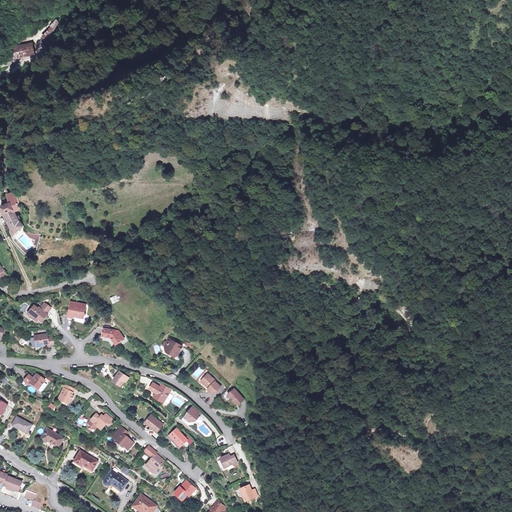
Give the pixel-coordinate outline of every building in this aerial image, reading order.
[(58,32),(57,31),(62,26),(58,21),(50,29),(42,38),(48,44),(58,32)] [(32,44),(11,47),(12,58),(33,55),(32,44)] [(0,209),(12,237),(21,229),(16,222),(19,220),(17,217),(16,218),(14,213),(20,211),(19,205),(19,204),(15,194),(13,194),(10,195),(5,196),(8,205),(0,209)] [(112,304),(119,301),(120,303),(123,305),(127,306),(131,306),(135,305),(138,303),(140,300),(141,296),(141,292),(140,288),(138,284),(134,282),(130,281),(126,281),(122,283),(119,285),(117,289),(116,292),(116,296),(110,299),(112,304)] [(37,309),(34,307),(27,316),(37,323),(38,322),(41,324),(47,316),(46,315),(51,309),(44,304),(40,309),(38,308),(37,309)] [(81,305),(75,304),(74,307),(70,306),(68,318),(73,319),(73,317),(83,319),(85,308),(80,307),(81,305)] [(110,338),(111,338),(112,339),(111,340),(115,345),(123,339),(118,332),(104,329),(103,337),(110,338)] [(52,338),(47,339),(47,335),(34,337),(35,348),(43,347),(43,346),(48,345),(48,346),(53,345),(52,338)] [(167,344),(165,348),(166,352),(175,357),(178,350),(180,351),(183,346),(170,338),(167,343),(167,344)] [(120,386),(124,381),(123,380),(126,376),(119,371),(113,380),(120,386)] [(206,380),(203,384),(208,388),(207,389),(213,395),(220,387),(214,381),(215,380),(207,374),(203,378),(206,380)] [(31,384),(39,390),(46,381),(37,376),(34,380),(29,377),(25,382),(30,386),(31,384)] [(150,389),(156,393),(154,397),(164,402),(170,393),(160,387),(153,383),(150,389)] [(162,384),(160,387),(170,393),(171,390),(162,384)] [(69,400),(71,401),(73,397),(71,396),(74,389),(65,385),(58,400),(66,404),(69,400)] [(239,404),(244,399),(234,388),(227,395),(235,403),(239,404)] [(0,400),(0,413),(3,415),(8,406),(0,400)] [(184,418),(189,422),(195,421),(199,417),(198,416),(200,413),(193,406),(186,414),(186,416),(184,418)] [(19,412),(14,420),(29,429),(33,421),(19,412)] [(93,417),(88,424),(95,430),(99,426),(102,429),(106,423),(109,425),(113,420),(106,414),(103,417),(100,418),(96,414),(93,417)] [(163,425),(151,415),(145,423),(156,433),(163,425)] [(49,438),(59,445),(63,438),(65,436),(49,426),(43,436),(48,439),(49,438)] [(118,435),(115,439),(127,450),(133,443),(124,436),(127,432),(121,427),(116,433),(118,435)] [(178,429),(170,437),(181,447),(189,440),(178,429)] [(219,445),(226,442),(223,435),(216,438),(219,445)] [(146,452),(153,457),(156,454),(149,448),(146,452)] [(85,465),(94,471),(100,462),(84,452),(78,461),(85,466),(85,465)] [(151,469),(155,472),(164,461),(156,454),(153,457),(146,466),(150,470),(151,469)] [(220,458),(225,468),(237,462),(234,455),(230,457),(229,454),(220,458)] [(0,471),(0,482),(6,485),(6,487),(21,493),(25,483),(9,477),(9,476),(0,471)] [(106,482),(105,484),(106,485),(120,496),(129,483),(113,472),(106,482)] [(187,479),(181,486),(184,488),(189,481),(187,479)] [(198,488),(189,481),(184,488),(181,486),(176,492),(184,499),(190,493),(192,495),(198,488)] [(21,493),(6,487),(6,485),(0,482),(0,490),(3,492),(2,493),(19,500),(21,495),(21,493)] [(256,497),(253,490),(251,485),(242,488),(247,500),(256,497)] [(39,495),(29,491),(27,498),(36,501),(37,499),(39,495)] [(142,511),(143,510),(145,511),(155,511),(160,506),(144,494),(135,507),(141,511),(142,511)] [(36,501),(34,506),(41,508),(44,502),(37,499),(36,501)] [(209,509),(211,510),(209,511),(224,511),(225,511),(224,511),(227,507),(218,500),(212,508),(211,507),(209,509)]
